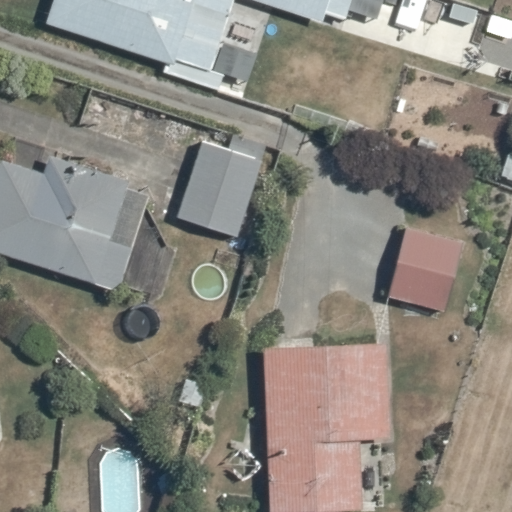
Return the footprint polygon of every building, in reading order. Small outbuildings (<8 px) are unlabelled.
[(47,0),(42,18),(204,68),(225,0),(47,0)] [(347,0),(265,0),(340,23),(347,0)] [(255,156),(197,140),(176,215),(234,231),(255,156)] [(0,247),(112,284),(138,206),(115,199),(124,173),(41,146),(34,165),(0,153),(0,247)] [(455,234),(398,220),(381,290),(438,304),(455,234)] [(380,338),(257,338),(257,406),(243,406),(242,504),(351,505),(352,431),(380,432),(380,338)]
